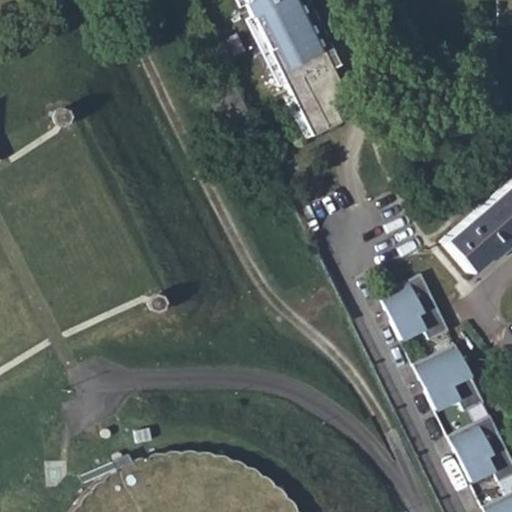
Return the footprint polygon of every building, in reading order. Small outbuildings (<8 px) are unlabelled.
[(173,0),(192,36),(204,30),(189,0),(173,0)] [(240,0),(308,136),(337,122),(332,112),(346,105),(328,69),(322,56),(329,52),(303,0),(240,0)] [(190,37),(210,76),(224,70),(204,30),(192,36),(190,37)] [(322,56),(328,69),(336,65),(329,52),(322,56)] [(208,79),(219,102),(236,93),(224,70),(210,76),(208,79)] [(253,128),(236,93),(219,102),(212,106),(230,139),(253,128)] [(50,125),(57,126),(63,123),(65,116),(63,110),(55,107),(48,111),(46,117),(50,125)] [(511,177),(437,242),(464,272),(496,244),(499,247),(511,236),(511,177)] [(415,273),(373,294),(396,340),(418,328),(424,340),(443,330),(415,273)] [(144,307),(151,309),(157,306),(159,299),(156,293),(149,290),(143,293),(140,299),(144,307)] [(450,344),(408,364),(430,410),(453,399),(459,411),(478,402),(450,344)] [(511,471),(485,415),(443,436),(465,481),(488,470),(493,481),(511,472),(511,471)] [(86,486),(69,508),(67,511),(296,511),(288,498),(269,478),(246,462),(220,452),(193,447),(165,447),(135,455),(108,469),(86,486)] [(511,511),(511,489),(477,506),(480,511),(511,511)]
